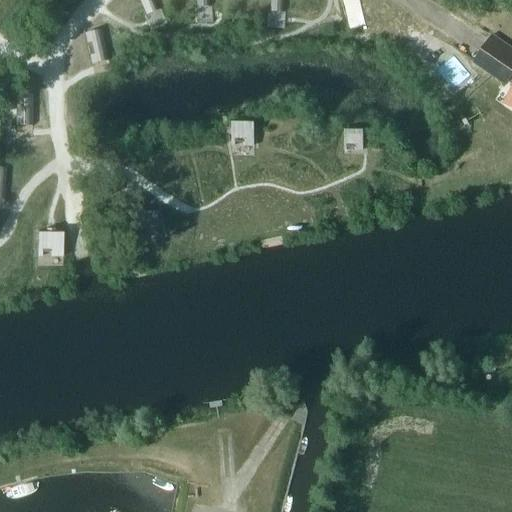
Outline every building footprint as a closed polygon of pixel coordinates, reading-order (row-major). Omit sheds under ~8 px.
[(139,0),(146,16),(157,12),(152,0),(139,0)] [(196,0),(196,8),(208,8),(208,0),(196,0)] [(270,0),(270,13),(282,14),(282,0),(270,0)] [(345,0),(341,6),(395,43),(409,22),(377,0),(345,0)] [(107,62),(101,33),(86,36),(92,65),(107,62)] [(506,84),(507,82),(511,85),(511,93),(505,103),(511,106),(511,61),(507,69),(495,60),(488,71),(506,84)] [(17,96),(16,127),(32,127),(33,97),(17,96)] [(232,124),(232,140),(235,140),(244,140),(246,140),(246,145),(254,145),(254,125),(232,124)] [(345,131),(344,146),(357,146),(357,150),(363,150),(363,132),(345,131)] [(134,214),(134,230),(137,230),(146,230),(148,230),(148,235),(156,235),(156,214),(134,214)] [(38,232),(38,248),(41,248),(50,248),(52,248),(51,253),(62,253),(62,233),(54,232),(46,232),(38,232)]
